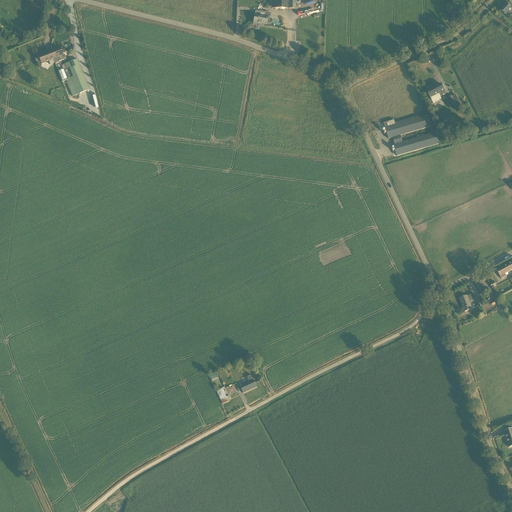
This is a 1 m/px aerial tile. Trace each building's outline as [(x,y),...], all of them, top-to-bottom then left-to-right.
[(271,0),(272,4),(271,9),(275,9),(287,9),(287,0),(271,0)] [(509,7),(511,6),(511,5),(509,3),(508,3),(507,5),(506,4),(503,7),(504,8),(501,10),(506,15),(510,18),(511,16),(511,15),(511,9),(509,7)] [(270,17),(267,17),(268,16),(265,16),(266,13),(255,11),(255,15),(253,23),(266,25),(266,24),(269,25),(270,17)] [(62,56),(59,48),(52,51),(55,59),(53,60),(55,64),(59,63),(59,62),(66,59),(65,55),(62,56)] [(55,59),(52,51),(38,56),(39,58),(35,59),(37,64),(40,62),(41,64),(49,62),(50,65),(55,64),(53,60),(55,59)] [(69,81),(67,82),(71,94),(74,93),(75,96),(77,95),(78,98),(81,97),(80,94),(90,90),(78,60),(63,66),(64,69),(69,80),(69,81)] [(441,99),(440,97),(446,94),(441,84),(427,91),(432,103),(441,99)] [(462,106),(459,99),(456,94),(452,96),(447,98),(452,108),(453,108),(456,106),(457,107),(457,108),(460,107),(462,106)] [(397,157),(402,155),(440,144),(437,133),(433,134),(402,143),(400,136),(431,127),(428,116),(423,118),(395,125),(395,124),(394,121),(384,124),(385,126),(385,127),(385,128),(388,139),(393,138),(395,145),(394,146),(397,157)] [(511,262),(497,271),(501,279),(506,277),(505,274),(511,270),(511,262)] [(469,302),(473,301),(471,295),(467,297),(467,296),(460,299),(465,312),(472,309),(469,302)] [(475,299),(478,308),(483,306),(480,297),(475,299)] [(247,378),(248,381),(239,385),(243,393),(256,387),(253,379),(251,375),(247,377),(247,378)] [(229,400),(231,399),(229,396),(226,397),(225,395),(227,394),(227,393),(226,391),(224,392),(223,391),(223,390),(224,389),(224,388),(216,391),(222,404),(229,401),(229,400)]
